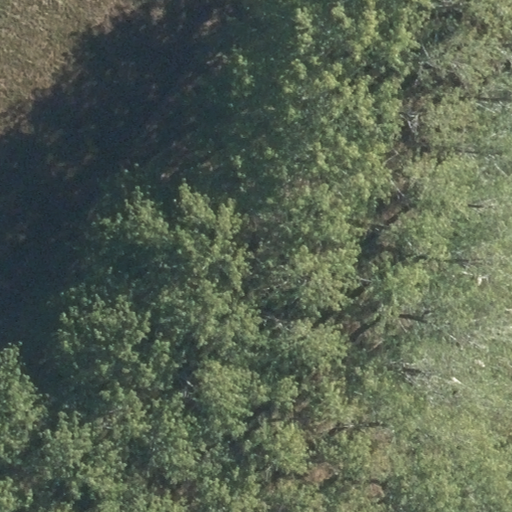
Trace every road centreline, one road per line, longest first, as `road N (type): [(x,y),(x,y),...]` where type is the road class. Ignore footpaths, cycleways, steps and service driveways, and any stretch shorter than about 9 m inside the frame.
road 1 (unknown): [(0,487),(176,159),(339,0)]
road 2 (unknown): [(228,511),(0,372)]
